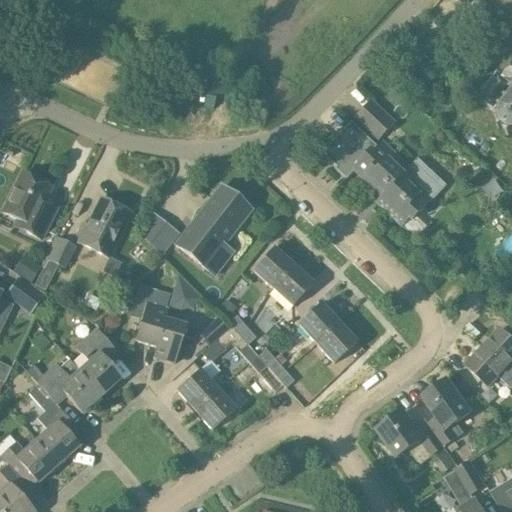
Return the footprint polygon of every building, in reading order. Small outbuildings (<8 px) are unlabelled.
[(464,0),(485,0),(511,21),(511,0),(454,0),(461,5),(464,0)] [(227,80),(235,87),(245,74),(237,68),(227,80)] [(511,69),(503,80),(497,75),(476,101),(494,114),(493,121),(497,120),(500,127),(497,129),(499,132),(502,130),(506,133),(505,137),(508,138),(509,135),(511,134),(511,69)] [(354,120),(378,142),(396,124),(372,102),(354,120)] [(366,137),(352,123),(323,153),(337,167),(338,166),(349,176),(354,171),(382,198),(376,204),(402,228),(410,219),(413,222),(432,201),(411,181),(417,175),(383,144),(375,152),(372,150),(368,154),(358,145),(366,137)] [(49,189),(21,174),(1,213),(15,220),(11,228),(38,241),(54,211),(41,204),(49,189)] [(137,206),(145,186),(137,183),(129,203),(137,206)] [(250,211),(219,188),(174,246),(205,270),(250,211)] [(73,242),(108,259),(130,215),(99,200),(86,226),(82,224),(73,242)] [(40,269),(45,271),(49,264),(64,271),(75,248),(55,239),(40,269)] [(251,273),(271,291),(292,268),(272,250),(251,273)] [(20,255),(13,274),(33,281),(40,262),(20,255)] [(271,291),(291,309),(311,286),(292,268),(271,291)] [(32,312),(44,292),(16,276),(4,297),(32,312)] [(145,300),(146,301),(149,291),(150,290),(139,287),(136,297),(145,300)] [(163,322),(166,311),(165,311),(169,297),(149,291),(146,301),(145,300),(144,305),(134,341),(153,347),(154,347),(162,321),(163,322)] [(296,326),(314,346),(337,325),(319,305),(296,326)] [(227,325),(230,329),(237,337),(245,329),(236,318),(227,325)] [(150,359),(173,366),(180,338),(194,342),(197,331),(163,322),(162,321),(154,347),(153,347),(150,359)] [(314,346),(332,365),(355,344),(337,325),(314,346)] [(231,346),(248,365),(256,358),(247,347),(237,337),(230,329),(214,343),(223,353),(231,346)] [(237,337),(247,347),(255,340),(245,329),(237,337)] [(72,365),(101,397),(120,380),(105,364),(116,354),(112,349),(96,330),(74,349),(81,357),(72,365)] [(511,342),(499,331),(482,349),(511,377),(511,364),(511,363),(511,342)] [(511,391),(511,389),(511,377),(482,349),(465,368),(488,389),(498,378),(511,391)] [(276,380),(284,373),(265,351),(257,359),(266,369),(276,380)] [(35,384),(38,387),(56,407),(66,398),(81,415),(101,397),(72,365),(71,365),(66,358),(56,367),(55,366),(35,384)] [(258,376),(266,369),(257,359),(256,358),(248,365),(258,376)] [(175,392),(193,412),(224,385),(216,376),(208,383),(199,372),(175,392)] [(281,386),(285,390),(293,383),(284,373),(276,380),(281,386)] [(427,427),(444,449),(464,435),(456,424),(470,414),(446,381),(422,398),(437,419),(427,427)] [(193,412),(210,433),(234,412),(224,401),(232,394),(224,385),(193,412)] [(47,433),(35,443),(56,466),(76,448),(66,436),(74,428),(56,407),(38,387),(28,396),(44,414),(36,421),(47,433)] [(409,450),(420,466),(444,449),(427,427),(418,434),(402,412),(376,431),(396,459),(409,450)] [(0,459),(7,468),(17,479),(25,472),(36,484),(56,466),(35,443),(24,453),(16,444),(0,458),(0,459)] [(454,472),(469,498),(485,489),(470,463),(454,472)] [(17,479),(7,468),(0,473),(0,511),(31,511),(22,502),(31,495),(17,479)] [(480,511),(474,501),(460,509),(461,511),(480,511)]
